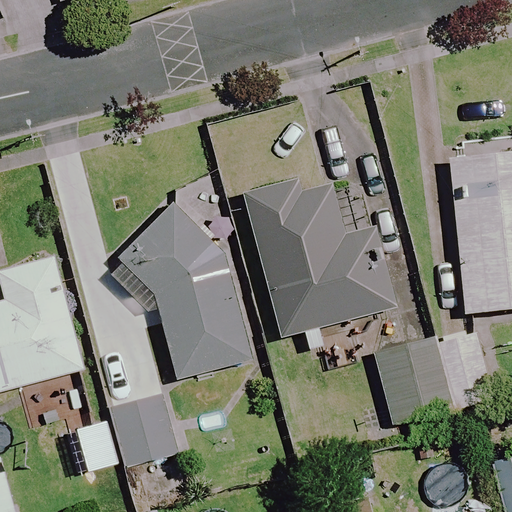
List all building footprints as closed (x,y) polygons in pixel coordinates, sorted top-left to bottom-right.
[(511,311),(511,154),(441,163),(458,317),(511,311)] [(295,197),(293,186),(240,199),(272,341),(390,313),(371,232),(338,239),(327,190),(295,197)] [(242,361),(213,255),(171,208),(97,272),(139,319),(150,310),(169,381),(242,361)] [(0,393),(78,373),(49,261),(0,273),(0,291),(3,303),(0,304),(0,393)] [(428,339),(445,414),(486,404),(469,330),(428,339)] [(445,414),(428,339),(368,353),(385,428),(445,414)] [(169,457),(155,397),(108,408),(123,468),(169,457)] [(282,405),(247,414),(254,443),(289,435),(282,405)] [(112,468),(101,424),(59,435),(70,479),(112,468)] [(511,511),(511,459),(486,466),(497,511),(511,511)] [(0,511),(11,511),(0,473),(0,511)] [(320,509),(321,511),(361,511),(358,499),(320,509)]
